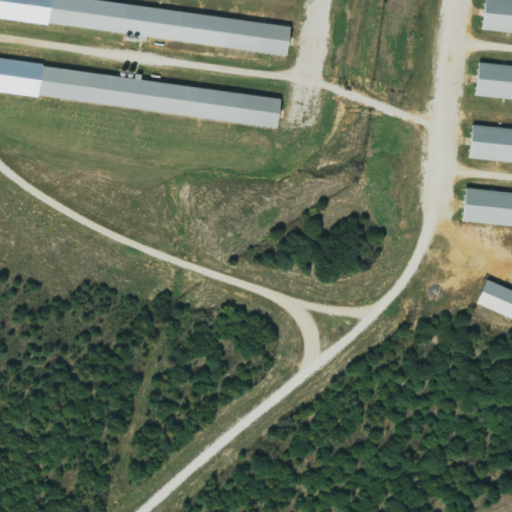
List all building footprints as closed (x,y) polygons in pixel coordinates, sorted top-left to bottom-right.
[(296,26),(88,0),(0,0),(0,19),(292,56),(296,26)] [(511,4),(490,2),(487,33),(511,35),(511,4)] [(286,99),(141,83),(142,78),(0,61),(0,95),(283,127),(286,99)] [(480,99),(511,101),(511,68),(483,66),(480,99)] [(511,133),(476,131),(473,161),(511,164),(511,133)] [(511,195),(470,191),(467,224),(511,228),(511,195)] [(481,306),(511,318),(511,290),(491,282),(481,306)]
